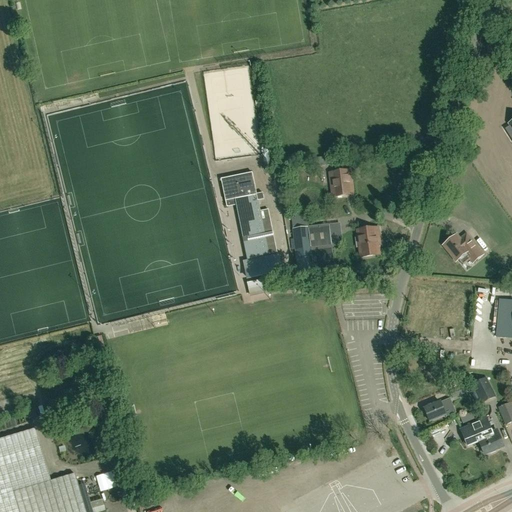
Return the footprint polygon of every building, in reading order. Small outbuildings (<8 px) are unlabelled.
[(350,171),(330,173),(333,197),(353,195),(350,171)] [(222,179),(226,201),(240,199),(252,261),(245,263),(248,278),(282,271),(279,256),(278,256),(269,210),(261,212),(259,201),(265,200),(264,193),(257,195),(253,173),(222,179)] [(292,223),(293,230),(294,240),(291,240),(292,250),(295,250),(298,273),(334,269),(329,225),(310,228),(309,221),(292,223)] [(358,231),(361,257),(379,255),(377,240),(379,239),(378,228),(358,231)] [(456,236),(443,246),(456,261),(458,259),(465,254),(469,259),(473,263),(482,255),(474,245),(465,234),(459,239),(456,236)] [(251,296),(252,296),(251,294),(266,291),(266,293),(267,293),(265,282),(249,285),(251,296)] [(507,315),(499,315),(500,334),(508,333),(507,315)] [(486,379),(472,386),(481,404),(495,397),(486,379)] [(449,391),(452,399),(468,393),(465,385),(449,391)] [(424,410),(429,422),(445,415),(443,410),(451,406),(448,400),(440,403),(424,410)] [(505,426),(511,422),(511,405),(511,403),(498,408),(505,426)] [(479,430),(489,426),(486,419),(469,426),(469,428),(461,431),(467,447),(479,442),(478,439),(482,437),(479,430)] [(484,455),(489,453),(490,454),(496,452),(497,450),(503,447),(497,431),(491,433),(489,426),(479,430),(482,437),(478,439),(479,442),(484,455)] [(0,511),(85,511),(74,475),(50,482),(35,429),(0,439),(0,511)]
